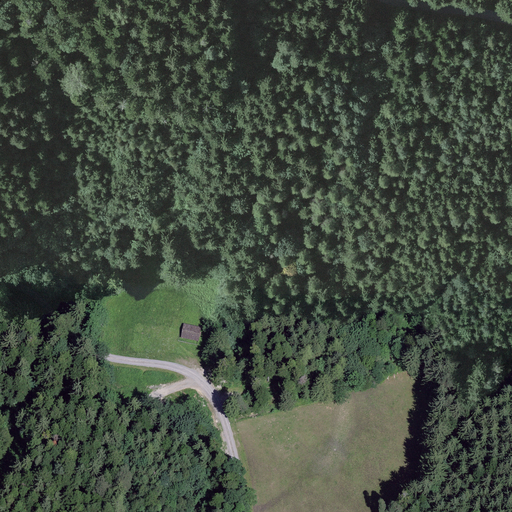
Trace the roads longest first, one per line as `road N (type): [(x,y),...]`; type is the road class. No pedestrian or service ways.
road 1 (track): [(240,511),(206,386),(158,362),(94,357),(65,337),(29,288),(0,274)]
road 2 (track): [(0,410),(67,406),(196,379)]
road 3 (track): [(391,0),(511,22)]
